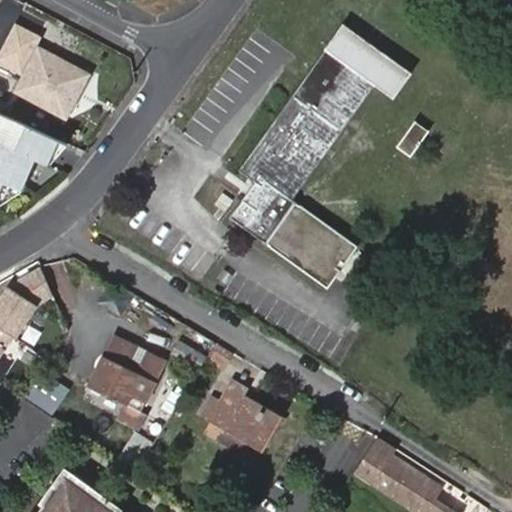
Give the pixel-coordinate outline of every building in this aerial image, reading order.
[(413,77),(345,27),(327,52),(374,86),(395,101),(413,77)] [(69,97),(82,73),(41,51),(18,92),(66,117),(75,100),(69,97)] [(374,86),(327,52),(240,172),(255,183),(230,218),(324,282),(330,286),(336,278),(355,251),(359,246),(351,242),(296,203),(292,200),(374,86)] [(88,76),(82,73),(69,97),(75,100),(88,76)] [(0,191),(3,185),(20,193),(34,160),(66,144),(0,114),(0,191)] [(398,148),(411,157),(428,132),(415,123),(398,148)] [(224,211),(233,199),(221,191),(213,203),(224,211)] [(0,308),(2,310),(0,312),(0,326),(16,337),(20,339),(41,305),(56,297),(43,268),(10,287),(0,301),(0,308)] [(0,361),(16,337),(0,326),(0,361)] [(181,340),(172,355),(200,371),(208,356),(181,340)] [(129,406),(143,376),(132,371),(140,354),(112,341),(105,357),(109,359),(103,370),(99,369),(90,387),(90,388),(129,406)] [(109,359),(105,357),(99,369),(103,370),(109,359)] [(155,382),(143,376),(129,406),(141,412),(155,382)] [(236,380),(222,403),(237,412),(243,400),(246,395),(250,389),(236,380)] [(246,395),(243,400),(250,404),(253,398),(246,395)] [(237,412),(222,403),(214,399),(203,417),(225,430),(218,441),(241,454),(248,443),(262,451),(282,416),(253,398),(250,404),(243,400),(237,412)] [(132,430),(117,455),(131,464),(146,439),(132,430)] [(377,438),(354,475),(371,486),(412,511),(459,511),(435,497),(441,486),(390,454),(394,448),(377,438)] [(106,511),(109,509),(64,476),(45,503),(48,506),(44,511),(106,511)]
